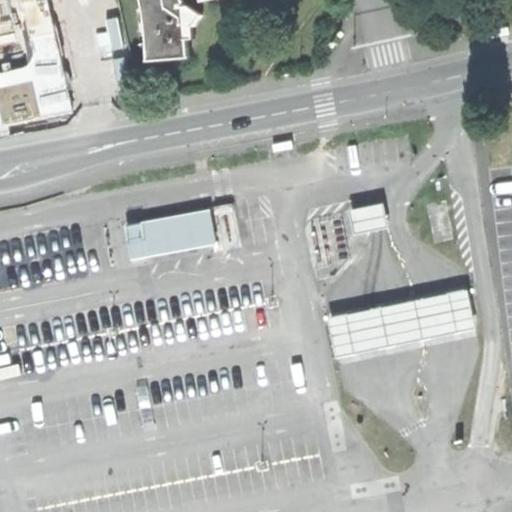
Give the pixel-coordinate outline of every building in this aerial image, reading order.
[(47,0),(0,0),(0,126),(72,111),(47,0)] [(141,0),(146,26),(149,63),(188,59),(189,42),(187,11),(184,3),(183,0),(200,0),(201,1),(205,0),(141,0)] [(191,10),(187,11),(189,42),(198,41),(196,29),(206,18),(191,10)] [(294,143),(293,139),(272,143),(274,151),(289,149),(295,147),(294,143)] [(389,204),(364,209),(369,234),(379,231),(394,228),(389,204)] [(128,225),(135,260),(220,243),(214,209),(128,225)] [(353,212),(358,236),(369,234),(364,209),(353,212)] [(384,310),(335,320),(344,364),(393,353),(432,345),(481,335),(486,334),(476,290),(428,300),(384,310)]
